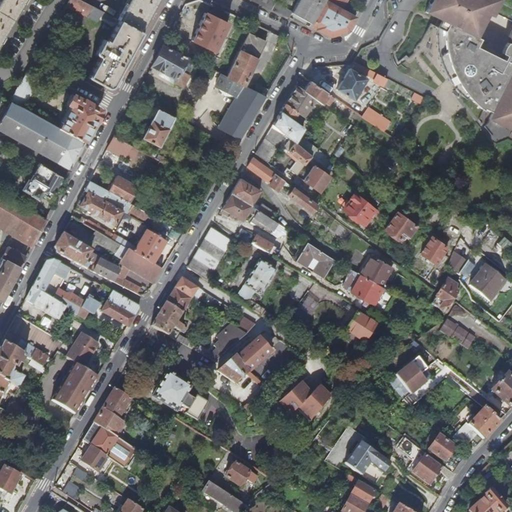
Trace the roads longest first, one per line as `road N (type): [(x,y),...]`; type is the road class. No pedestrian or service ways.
road 1 (residential): [(149,306),(309,39)]
road 2 (residential): [(173,0),(38,249)]
road 3 (residential): [(29,511),(149,306)]
road 4 (residential): [(149,306),(38,249)]
